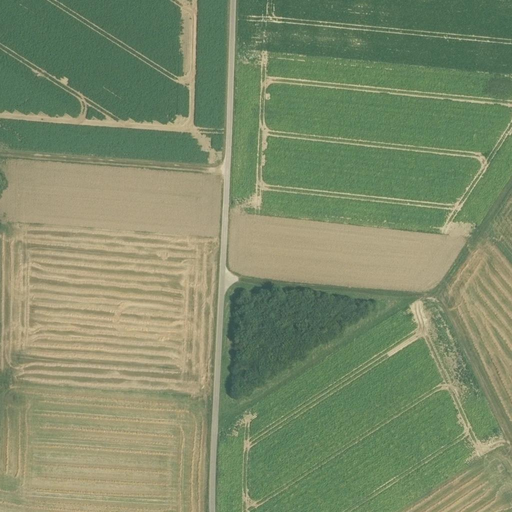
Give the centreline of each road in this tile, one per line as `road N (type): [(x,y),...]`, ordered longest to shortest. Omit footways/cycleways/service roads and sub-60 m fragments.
road 1 (track): [(213,511),(232,0)]
road 2 (track): [(222,278),(446,295),(511,434)]
road 3 (track): [(0,157),(226,173)]
road 4 (track): [(446,295),(511,192)]
